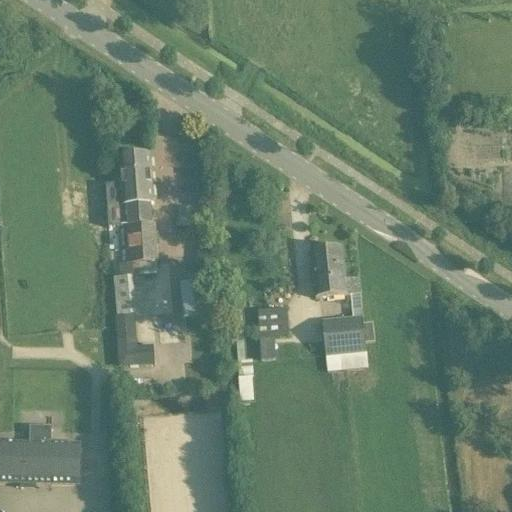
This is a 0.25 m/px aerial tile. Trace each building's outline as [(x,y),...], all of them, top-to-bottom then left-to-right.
[(202,12),(201,0),(191,0),(191,12),(202,12)] [(122,267),(123,278),(156,275),(155,265),(158,265),(155,225),(154,225),(152,204),(149,156),(118,158),(120,185),(104,186),(106,209),(128,208),(129,227),(118,228),(122,267)] [(310,253),(315,301),(346,298),(341,250),(310,253)] [(362,318),(359,295),(350,296),(352,319),(321,322),(325,359),(327,375),(367,371),(366,355),(362,318)] [(240,405),(249,405),(247,380),(246,381),(239,300),(232,301),(238,381),(240,405)] [(286,311),(256,313),(258,342),(288,339),(286,311)] [(134,319),(114,321),(117,370),(154,367),(153,347),(136,349),(134,319)] [(77,446),(0,449),(0,488),(80,486),(77,446)]
